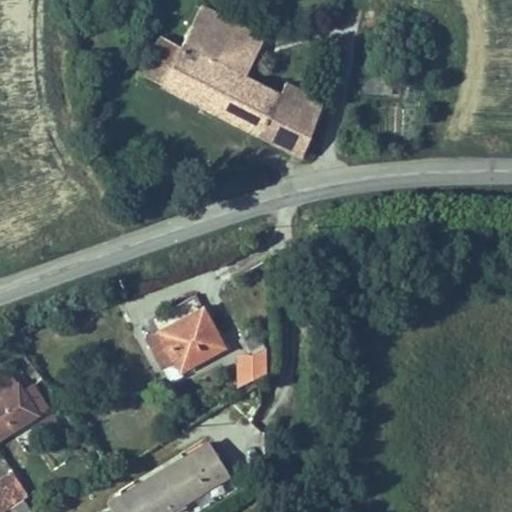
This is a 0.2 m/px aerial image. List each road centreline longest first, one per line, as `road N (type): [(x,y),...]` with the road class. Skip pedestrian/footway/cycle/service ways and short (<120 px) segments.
road 1 (tertiary): [(511,165),(286,186),(178,217),(0,287)]
road 2 (track): [(323,178),(357,0)]
